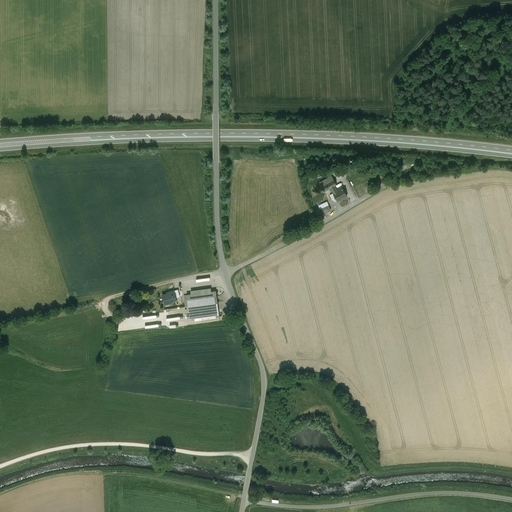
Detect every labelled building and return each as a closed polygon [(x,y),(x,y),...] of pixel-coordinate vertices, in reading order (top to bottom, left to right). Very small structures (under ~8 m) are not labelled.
[(332,176),(320,182),(322,186),(325,184),(334,179),(332,176)] [(334,179),(325,184),(327,189),(331,188),(334,185),(336,184),(334,179)] [(337,190),(334,185),(331,188),(333,192),(333,193),(337,201),(347,195),(343,187),(337,190)] [(174,290),(167,292),(167,293),(162,294),(165,304),(174,302),(174,301),(177,300),(174,290)] [(216,290),(187,294),(188,306),(217,302),(216,290)] [(217,302),(188,306),(190,319),(219,315),(217,302)]
